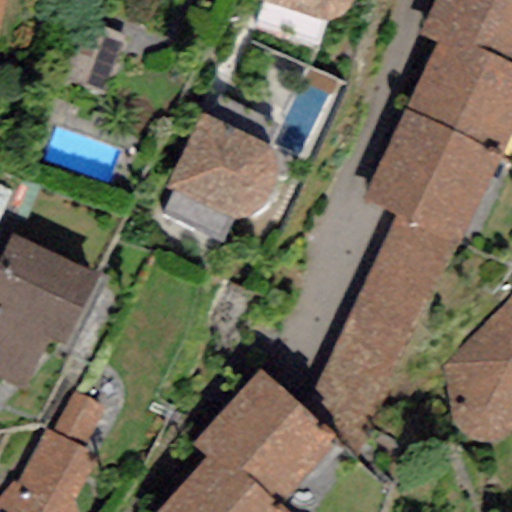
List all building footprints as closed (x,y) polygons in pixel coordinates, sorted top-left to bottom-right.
[(258,0),(255,9),(317,34),(330,34),(341,31),(349,24),(353,17),(359,7),(359,0),(258,0)] [(443,43),(511,75),(511,0),(438,0),(417,43),(437,54),(443,43)] [(511,75),(443,43),(437,54),(405,120),(499,168),(511,141),(511,75)] [(499,168),(405,120),(363,205),(395,222),(455,254),(499,168)] [(267,159),(201,124),(164,197),(230,233),(236,233),(245,231),(248,230),(257,225),(263,220),(267,213),(271,207),(273,199),(275,191),(276,184),(275,175),(272,165),(267,159)] [(356,458),(455,254),(395,222),(303,415),(356,458)] [(100,289),(13,244),(0,267),(0,384),(21,396),(48,343),(66,353),(100,289)] [(511,296),(504,307),(443,365),(448,408),(450,417),(455,428),(461,436),(470,442),(478,447),(489,447),(501,444),(509,441),(511,436),(511,435),(511,296)] [(216,461),(270,511),(283,511),(338,457),(258,385),(190,455),(206,470),(216,461)] [(104,411),(72,393),(48,436),(81,454),(104,411)] [(74,511),(73,507),(96,465),(81,454),(48,436),(45,433),(17,487),(14,484),(0,500),(0,511),(74,511)] [(206,470),(165,511),(270,511),(216,461),(206,470)]
